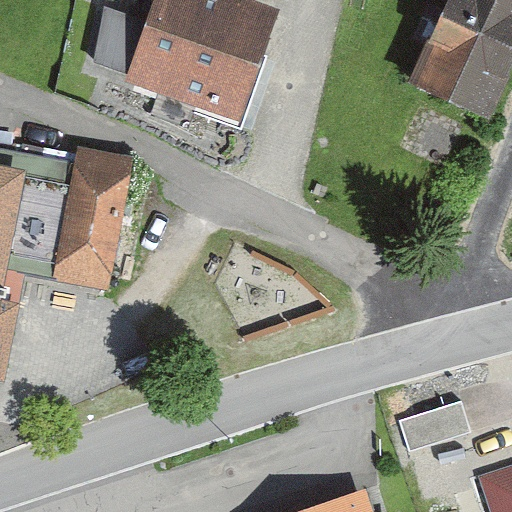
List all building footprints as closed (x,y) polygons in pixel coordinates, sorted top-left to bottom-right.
[(130,74),(157,84),(224,107),(258,13),(224,2),(219,0),(156,0),(148,25),(99,7),(88,60),(130,74)] [(511,64),(511,0),(444,0),(406,78),(487,115),(511,64)] [(0,248),(101,269),(119,176),(0,153),(0,172),(12,175),(0,233),(0,248)] [(0,276),(0,233),(12,175),(0,172),(0,304),(6,306),(12,278),(0,276)] [(411,402),(419,430),(478,412),(469,384),(411,402)] [(511,511),(511,468),(487,477),(498,511),(511,511)] [(363,511),(358,495),(306,511),(363,511)]
